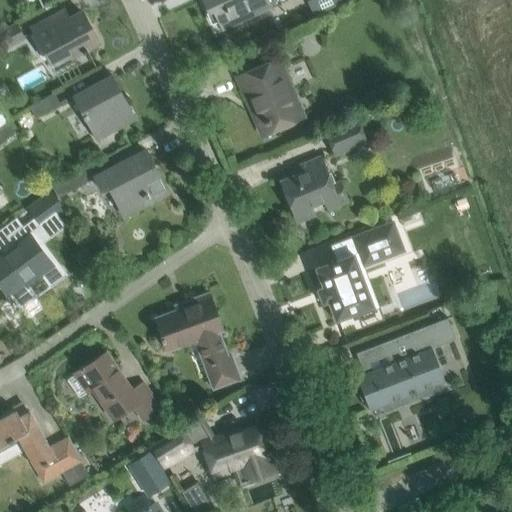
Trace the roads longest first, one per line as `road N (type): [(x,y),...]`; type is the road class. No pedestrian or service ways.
road 1 (residential): [(342,511),(232,224)]
road 2 (residential): [(0,376),(232,224)]
road 3 (residential): [(232,224),(132,0)]
road 4 (residential): [(370,511),(511,445)]
